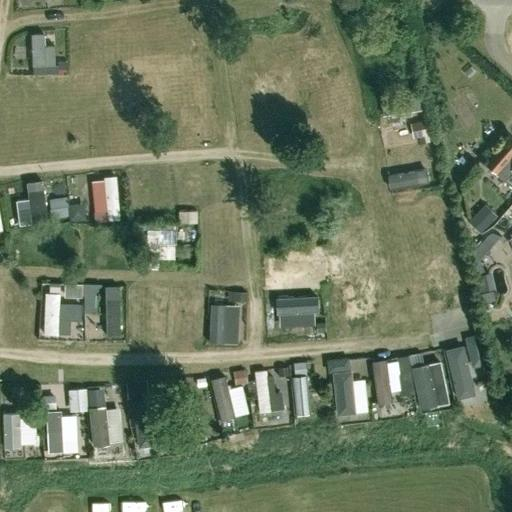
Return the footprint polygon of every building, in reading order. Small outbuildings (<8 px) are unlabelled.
[(392,0),(385,0),(359,7),(363,19),(395,10),(392,0)] [(160,58),(178,58),(179,24),(152,24),(152,44),(161,44),(160,58)] [(26,29),(28,61),(51,60),(50,41),(39,42),(39,29),(26,29)] [(310,72),(334,70),(333,52),(290,54),(292,87),(311,86),(310,72)] [(229,64),(233,124),(277,121),(275,99),(285,98),(283,67),(239,69),(239,63),(229,64)] [(479,66),(470,73),(482,87),(490,80),(479,66)] [(163,71),(164,94),(171,94),(172,111),(202,109),(199,69),(163,71)] [(134,97),(135,77),(95,75),(94,87),(114,88),(114,96),(134,97)] [(16,78),(16,94),(57,93),(56,77),(16,78)] [(43,114),(42,98),(25,100),(27,115),(43,114)] [(311,141),(343,140),(343,117),(311,118),(311,141)] [(56,149),(56,122),(29,122),(28,149),(56,149)] [(424,135),(382,142),(386,166),(428,160),(424,135)] [(511,142),(507,137),(484,163),(511,187),(511,142)] [(295,176),(294,163),(256,165),(256,178),(295,176)] [(201,209),(230,208),(228,165),(200,166),(201,209)] [(331,186),(330,167),(308,168),(309,188),(331,186)] [(134,174),(138,203),(155,201),(156,213),(172,211),(166,170),(134,174)] [(348,185),(346,172),(332,173),(334,187),(348,185)] [(113,173),(88,174),(89,217),(114,216),(113,173)] [(38,178),(6,180),(8,216),(40,214),(38,178)] [(175,235),(188,235),(188,195),(176,195),(175,235)] [(312,200),(311,215),(354,217),(354,201),(312,200)] [(479,220),(490,211),(482,201),(471,209),(479,220)] [(398,226),(443,220),(441,203),(395,209),(398,226)] [(274,211),(275,235),(303,234),(303,221),(291,221),(290,210),(274,211)] [(149,242),(172,242),(172,218),(149,218),(149,242)] [(62,243),(62,222),(47,222),(47,243),(62,243)] [(95,260),(130,258),(128,228),(114,229),(114,222),(93,223),(95,260)] [(10,226),(10,255),(33,255),(34,226),(10,226)] [(91,227),(80,227),(79,264),(90,264),(91,227)] [(487,236),(472,254),(480,261),(496,243),(487,236)] [(336,238),(322,239),(323,269),(338,268),(336,238)] [(437,263),(438,251),(422,250),(421,262),(437,263)] [(364,267),(380,267),(379,253),(364,254),(364,267)] [(464,309),(459,266),(442,268),(443,275),(428,277),(430,298),(445,296),(447,312),(464,309)] [(411,269),(371,272),(373,302),(395,300),(394,293),(413,292),(411,269)] [(490,271),(478,274),(481,290),(493,288),(490,271)] [(324,320),(339,319),(337,292),(357,291),(356,276),(322,278),(324,320)] [(38,282),(40,333),(76,332),(76,314),(62,315),(60,281),(38,282)] [(145,314),(163,314),(163,282),(145,282),(145,314)] [(180,299),(182,285),(168,283),(166,297),(180,299)] [(0,318),(20,320),(23,286),(1,285),(0,301),(0,318)] [(200,299),(219,300),(219,287),(201,286),(200,299)] [(240,317),(263,317),(264,289),(241,289),(240,317)] [(93,296),(78,296),(79,334),(94,334),(93,296)] [(353,299),(339,301),(340,319),(354,318),(353,299)] [(216,302),(204,302),(203,341),(216,341),(216,302)] [(292,328),(294,311),(279,309),(277,326),(292,328)] [(194,324),(194,310),(167,310),(167,342),(179,342),(179,324),(194,324)] [(359,315),(358,331),(369,332),(370,316),(359,315)] [(447,327),(446,315),(426,316),(427,328),(447,327)] [(177,358),(205,357),(204,342),(177,343),(177,358)] [(461,343),(443,346),(449,394),(468,392),(461,343)] [(215,346),(215,355),(255,354),(255,344),(215,346)] [(307,354),(309,373),(322,372),(321,354),(307,354)] [(303,412),(303,414),(325,414),(324,384),(308,384),(307,357),(299,358),(300,372),(290,372),(291,412),(303,412)] [(391,360),(370,361),(372,404),(393,403),(391,360)] [(347,415),(346,361),(328,361),(330,415),(347,415)] [(441,361),(430,361),(430,377),(441,377),(441,361)] [(425,362),(408,363),(410,405),(438,404),(438,392),(426,393),(425,362)] [(263,366),(251,366),(252,410),(264,410),(263,366)] [(216,422),(230,419),(221,378),(207,381),(216,422)] [(163,386),(173,418),(184,415),(174,383),(163,386)] [(86,400),(85,384),(64,384),(65,400),(86,400)] [(146,395),(147,440),(163,440),(161,395),(146,395)] [(49,445),(55,445),(56,407),(44,407),(43,417),(50,417),(49,445)] [(56,410),(58,449),(74,449),(73,410),(56,410)] [(0,447),(21,447),(20,418),(0,418),(0,447)] [(214,510),(234,505),(230,484),(209,488),(214,510)] [(87,491),(88,502),(113,499),(112,488),(87,491)]
